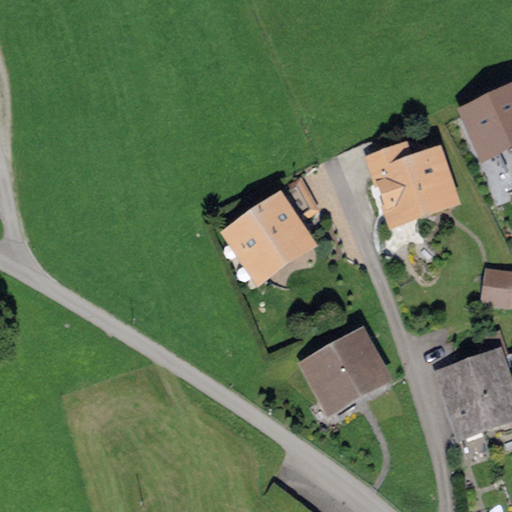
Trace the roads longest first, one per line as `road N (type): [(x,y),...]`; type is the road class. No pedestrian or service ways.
road 1 (residential): [(385,511),(258,417),(0,260)]
road 2 (residential): [(444,511),(444,458),(333,168)]
